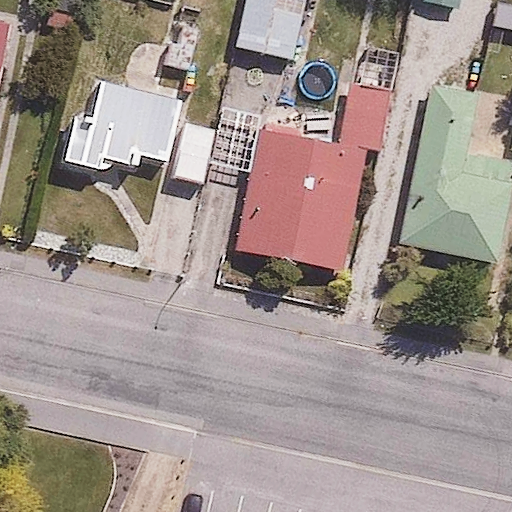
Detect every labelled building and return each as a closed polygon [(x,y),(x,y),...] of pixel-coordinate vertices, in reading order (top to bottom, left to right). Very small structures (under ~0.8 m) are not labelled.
[(248,0),(241,49),(300,59),(309,0),(248,0)] [(0,133),(30,18),(0,10),(0,133)] [(218,129),(175,122),(181,84),(100,70),(91,121),(74,119),(67,160),(113,167),(114,161),(169,166),(167,177),(212,185),(215,164),(247,169),(257,104),(223,99),(218,129)] [(343,144),(267,123),(234,246),(338,274),(372,147),(385,150),(400,96),(358,85),(343,144)] [(489,105),(430,90),(395,235),(499,260),(511,206),(511,162),(477,154),(489,105)]
